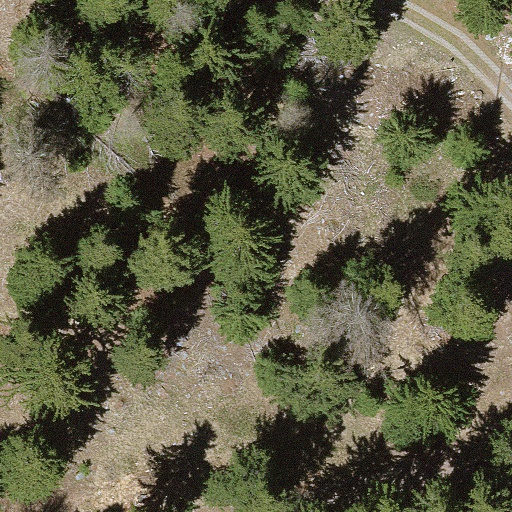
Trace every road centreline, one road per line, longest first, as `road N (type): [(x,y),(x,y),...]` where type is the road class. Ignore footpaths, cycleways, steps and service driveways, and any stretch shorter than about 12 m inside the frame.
road 1 (track): [(265,511),(511,438)]
road 2 (track): [(511,98),(442,30),(361,0)]
